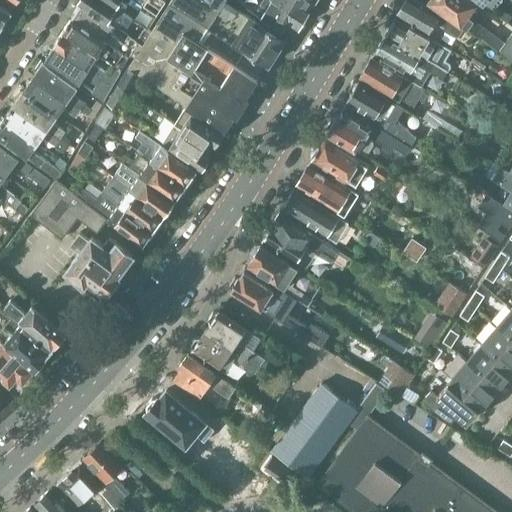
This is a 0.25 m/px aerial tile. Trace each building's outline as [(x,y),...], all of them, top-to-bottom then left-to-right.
[(0,0),(0,29),(6,20),(9,21),(12,16),(10,15),(12,11),(8,9),(13,3),(8,0),(0,0)] [(82,3),(116,27),(118,28),(122,21),(131,27),(136,19),(107,0),(80,0),(81,0),(82,3)] [(107,0),(136,19),(140,12),(122,0),(107,0)] [(248,99),(246,98),(259,79),(199,40),(206,29),(218,12),(226,0),(170,0),(157,23),(143,45),(138,42),(132,54),(136,57),(129,67),(186,106),(225,132),(237,114),(238,115),(248,99)] [(243,11),(247,5),(240,0),(226,0),(218,12),(206,29),(227,44),(230,40),(270,65),(287,39),(243,11)] [(305,20),(274,0),(272,0),(262,17),(294,38),(305,20)] [(274,0),(305,20),(316,2),(312,0),(274,0)] [(459,36),(465,26),(462,24),(442,9),(439,13),(417,0),(407,0),(398,14),(416,25),(429,33),(429,32),(435,22),(444,27),(445,28),(446,32),(454,37),(459,36)] [(431,0),(431,2),(442,9),(462,24),(465,26),(476,34),(492,46),(499,52),(506,43),(499,38),(482,26),(474,20),(475,19),(469,15),(476,5),(469,0),(431,0)] [(502,0),(479,0),(484,4),(496,12),(500,6),(503,1),(502,0)] [(72,17),(107,41),(129,57),(133,50),(111,34),(116,27),(82,3),(81,5),(78,5),(75,11),(75,13),(73,17),(72,17)] [(72,17),(64,31),(98,55),(103,48),(125,63),(129,57),(107,41),(72,17)] [(386,35),(448,72),(451,67),(450,63),(446,61),(452,50),(431,38),(396,18),(386,35)] [(98,55),(64,31),(55,45),(89,69),(93,63),(109,74),(114,67),(98,55)] [(511,34),(506,43),(499,52),(511,61),(511,34)] [(443,78),(447,72),(386,35),(376,52),(397,65),(394,70),(411,79),(415,81),(424,66),(428,68),(427,69),(443,78)] [(55,45),(46,59),(80,84),(85,76),(97,85),(92,92),(104,101),(113,86),(102,79),(89,69),(55,45)] [(404,90),(410,80),(373,57),(361,77),(420,113),(426,103),(404,90)] [(34,76),(68,101),(81,110),(86,103),(73,94),(78,87),(44,61),(43,63),(42,61),(36,70),(38,71),(34,76)] [(136,78),(126,72),(118,85),(127,92),(136,78)] [(34,76),(24,90),(58,115),(63,108),(76,117),(81,110),(68,101),(34,76)] [(348,101),(345,106),(391,133),(411,146),(417,138),(397,118),(404,106),(393,100),(359,80),(358,81),(354,82),(350,89),(351,93),(347,101),(348,101)] [(116,110),(127,92),(118,85),(107,103),(116,110)] [(17,100),(14,104),(61,139),(66,132),(53,123),(58,115),(24,90),(21,91),(15,99),(17,100)] [(5,118),(38,143),(43,136),(56,146),(61,139),(14,104),(5,118)] [(175,123),(166,117),(149,106),(145,113),(161,123),(153,134),(164,141),(202,167),(210,155),(206,153),(210,147),(175,124),(175,123)] [(186,106),(175,124),(210,147),(213,142),(217,144),(225,132),(186,106)] [(332,120),(328,127),(329,131),(328,133),(329,133),(356,149),(358,151),(363,155),(364,153),(368,152),(373,143),(372,139),(373,138),(393,150),(394,147),(406,154),(411,146),(391,133),(345,106),(338,118),(337,117),(336,119),(332,120)] [(104,110),(97,122),(106,128),(114,115),(104,110)] [(38,143),(5,118),(0,124),(0,136),(41,168),(46,160),(33,151),(38,143)] [(105,128),(96,123),(88,137),(94,142),(105,128)] [(157,151),(151,159),(189,186),(195,178),(194,174),(198,169),(162,144),(140,130),(136,137),(157,151)] [(356,186),(370,165),(326,138),(320,147),(318,147),(313,148),(311,152),(311,153),(312,157),(313,158),(312,159),(313,160),(332,171),(356,186)] [(14,165),(39,183),(45,188),(51,180),(45,176),(20,157),(0,141),(0,168),(7,174),(14,165)] [(85,141),(78,152),(86,158),(94,146),(85,141)] [(151,159),(140,151),(135,159),(126,153),(123,156),(122,156),(120,159),(141,174),(176,199),(180,194),(184,194),(189,186),(151,159)] [(78,152),(70,167),(77,172),(86,158),(78,152)] [(308,165),(297,185),(345,215),(358,193),(332,177),(331,179),(328,177),(332,171),(313,160),(309,166),(308,165)] [(113,177),(130,189),(166,214),(169,213),(170,213),(174,208),(173,207),(173,204),(176,199),(141,174),(124,162),(113,177)] [(390,172),(379,165),(374,173),(385,180),(390,172)] [(500,168),(493,179),(511,190),(511,173),(509,172),(501,167),(500,166),(500,168)] [(105,180),(125,195),(120,203),(157,230),(163,223),(162,219),(166,214),(130,189),(113,177),(109,174),(105,180)] [(78,195),(58,179),(31,214),(63,239),(78,218),(98,233),(109,218),(88,203),(78,195)] [(88,203),(109,218),(144,244),(147,239),(151,238),(151,239),(157,230),(120,203),(103,191),(98,199),(83,188),(78,195),(88,203)] [(348,220),(295,188),(284,207),(285,208),(321,230),(337,239),(343,229),(348,220)] [(504,204),(503,204),(511,209),(511,195),(509,194),(504,204)] [(492,196),(483,210),(487,213),(502,222),(510,228),(511,224),(511,209),(503,204),(492,196)] [(264,238),(298,260),(307,246),(325,258),(333,246),(281,213),(274,225),(273,224),(271,226),(268,226),(264,233),(265,236),(264,238)] [(484,216),(478,226),(501,241),(506,234),(498,228),(499,226),(484,216)] [(456,234),(445,228),(439,239),(450,245),(456,234)] [(104,245),(93,237),(90,240),(81,233),(71,245),(81,252),(68,269),(85,282),(82,286),(100,300),(107,291),(108,290),(114,289),(119,283),(118,277),(119,276),(118,275),(133,254),(110,237),(104,245)] [(471,257),(485,266),(498,246),(488,239),(484,246),(480,243),(471,257)] [(249,264),(285,286),(283,290),(296,297),(309,305),(313,299),(293,286),(295,282),(290,279),(298,266),(261,243),(261,244),(257,245),(256,244),(252,252),(253,256),(252,258),(249,264)] [(501,252),(493,264),(502,270),(510,257),(501,252)] [(483,268),(467,257),(451,282),(467,293),(483,268)] [(493,264),(485,277),(494,282),(502,270),(493,264)] [(236,277),(231,284),(232,289),(322,346),(330,334),(312,322),(309,326),(289,313),(286,311),(292,301),(276,291),(278,289),(275,288),(245,269),(244,271),(242,275),(241,275),(241,276),(236,277)] [(454,314),(467,293),(457,287),(450,282),(436,303),(444,308),(454,314)] [(476,290),(468,303),(477,308),(485,296),(476,290)] [(5,307),(53,348),(54,347),(53,347),(57,343),(61,343),(62,344),(67,337),(65,333),(66,332),(34,304),(26,312),(12,299),(5,307)] [(468,303),(460,315),(468,321),(477,308),(468,303)] [(511,309),(497,326),(511,339),(511,309)] [(244,345),(252,333),(219,310),(218,312),(214,312),(209,319),(211,323),(206,330),(260,366),(265,360),(244,345)] [(431,312),(415,337),(430,346),(447,322),(431,312)] [(12,318),(0,331),(0,338),(36,369),(37,368),(41,368),(47,362),(46,357),(51,351),(12,318)] [(387,323),(377,337),(403,353),(412,339),(387,323)] [(511,339),(497,326),(482,344),(511,369),(511,339)] [(451,329),(443,342),(451,347),(460,335),(451,329)] [(255,374),(260,366),(206,330),(201,337),(197,338),(192,344),(193,349),(192,350),(226,373),(234,360),(255,374)] [(36,369),(0,338),(0,376),(11,386),(18,377),(24,383),(25,383),(27,381),(30,379),(34,375),(35,372),(37,370),(36,369)] [(511,369),(482,344),(467,361),(497,387),(511,369)] [(426,357),(427,358),(434,363),(443,350),(434,345),(426,357)] [(210,386),(228,399),(236,387),(189,354),(172,378),(201,398),(210,386)] [(497,387),(467,361),(452,379),(483,405),(497,387)] [(483,405),(452,379),(438,396),(432,390),(423,400),(444,419),(451,423),(458,415),(467,422),(483,405)] [(272,449),(308,476),(358,409),(322,383),(272,449)] [(166,395),(154,409),(193,443),(213,420),(174,388),(167,396),(166,395)] [(317,484),(354,511),(494,511),(428,464),(432,458),(422,451),(418,456),(366,418),(317,484)] [(498,449),(511,457),(511,454),(511,445),(504,440),(498,449)] [(114,475),(124,465),(101,441),(84,457),(107,481),(104,484),(108,489),(120,502),(131,492),(114,475)] [(58,483),(71,497),(79,505),(103,482),(100,479),(81,460),(58,483)] [(108,489),(102,495),(114,508),(120,502),(108,489)] [(69,511),(50,490),(35,504),(42,511),(69,511)]
